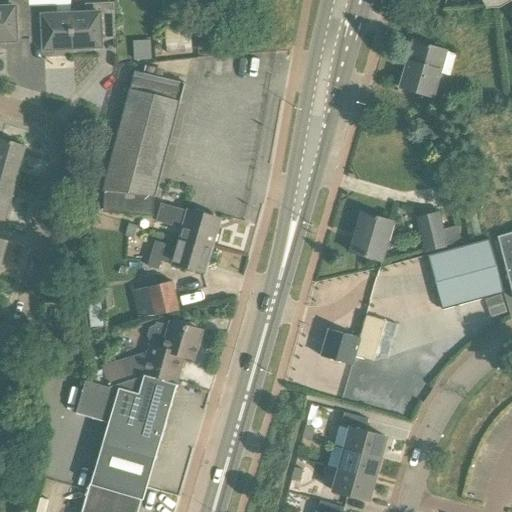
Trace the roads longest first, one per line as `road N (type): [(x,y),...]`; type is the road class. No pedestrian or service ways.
road 1 (unclassified): [(0,395),(65,160),(47,120),(0,106)]
road 2 (primary): [(282,277),(314,202),(372,0)]
road 3 (primary): [(332,0),(282,277)]
road 4 (primary): [(214,511),(282,277)]
road 5 (unclassified): [(410,502),(428,432),(455,392),(511,346)]
